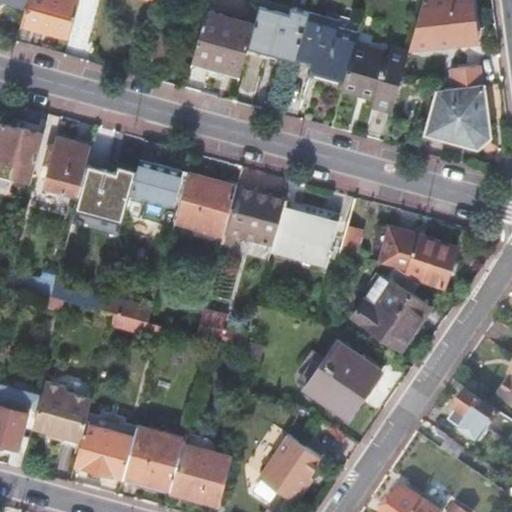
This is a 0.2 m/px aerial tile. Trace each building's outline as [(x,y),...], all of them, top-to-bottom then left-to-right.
[(23,5),(27,6),(28,0),(0,0),(0,15),(19,20),(23,5)] [(28,0),(27,6),(22,21),(70,35),(79,0),(28,0)] [(422,0),(409,49),(451,45),(476,43),(474,17),(472,0),(422,0)] [(255,24),(247,52),(268,58),(271,46),(298,54),(309,13),(309,12),(290,7),(289,12),(260,4),(255,24)] [(206,10),(194,58),(241,72),(247,52),(255,24),(206,10)] [(171,15),(166,13),(159,12),(147,54),(163,59),(175,16),(171,15)] [(298,54),(297,58),(312,62),(319,64),(317,70),(345,78),(355,41),(361,20),(341,15),(340,22),(309,13),(298,54)] [(343,83),(342,88),(359,93),(360,89),(376,93),(373,104),(392,109),(400,80),(409,49),(389,44),(387,53),(369,48),(370,45),(355,41),(345,78),(343,83)] [(309,73),(343,83),(345,78),(317,70),(319,64),(312,62),(309,73)] [(454,88),(483,84),(481,66),(451,70),(454,88)] [(491,137),(485,84),(483,84),(454,88),(438,90),(426,133),(479,148),(491,137)] [(16,161),(37,166),(46,131),(5,120),(0,139),(0,154),(17,159),(16,161)] [(48,182),(82,191),(84,182),(91,154),(88,153),(91,144),(60,136),(58,145),(52,143),(47,162),(53,163),(48,182)] [(161,142),(148,139),(139,173),(145,175),(140,193),(181,205),(187,183),(181,181),(184,169),(160,162),(157,171),(153,169),(161,142)] [(91,154),(84,182),(125,193),(135,155),(94,143),(91,154)] [(181,205),(178,217),(194,222),(226,231),(229,221),(238,185),(239,184),(191,170),(187,183),(181,205)] [(238,185),(229,221),(233,222),(228,239),(248,244),(254,224),(256,217),(280,223),(284,206),(287,197),(288,192),(272,187),(270,193),(242,185),(242,186),(238,185)] [(287,197),(284,206),(339,221),(342,212),(287,197)] [(278,231),(274,246),(328,261),(331,249),(334,250),(335,245),(333,244),(339,221),(284,206),(280,223),(278,231)] [(254,224),(278,231),(280,223),(256,217),(254,224)] [(191,230),(224,239),(226,231),(194,222),(191,230)] [(392,227),(384,261),(399,265),(420,280),(423,277),(446,285),(459,246),(436,237),(434,242),(420,239),(421,234),(392,227)] [(363,232),(348,228),(343,249),(357,253),(363,232)] [(434,242),(436,237),(421,234),(420,239),(434,242)] [(23,274),(21,284),(54,293),(57,283),(23,274)] [(382,274),(355,314),(403,348),(432,305),(394,279),(393,281),(382,274)] [(57,283),(54,293),(70,298),(103,307),(105,296),(57,283)] [(105,296),(103,307),(118,311),(150,319),(153,309),(105,296)] [(207,309),(204,321),(217,324),(220,313),(207,309)] [(150,319),(118,311),(115,322),(163,335),(166,324),(150,319)] [(240,318),(234,342),(247,346),(248,343),(254,322),(240,318)] [(204,321),(200,333),(215,337),(219,338),(222,326),(217,324),(204,321)] [(321,365),(307,386),(350,416),(382,368),(340,338),(321,365)] [(248,343),(247,346),(245,353),(261,358),(263,348),(248,343)] [(299,381),(307,386),(321,365),(314,360),(299,381)] [(42,400),(35,423),(50,427),(61,430),(64,437),(82,442),(88,420),(95,396),(71,389),(68,383),(48,377),(42,400)] [(511,379),(502,394),(511,399),(511,379)] [(482,440),(502,410),(471,388),(459,408),(472,416),(464,428),(482,440)] [(23,467),(28,451),(32,435),(23,433),(30,409),(0,401),(0,438),(15,443),(10,463),(23,467)] [(82,442),(77,460),(125,473),(136,433),(88,420),(82,442)] [(136,433),(125,473),(174,486),(186,442),(188,436),(139,422),(136,433)] [(48,433),(64,437),(61,430),(50,427),(48,433)] [(310,474),(323,455),(307,444),(290,432),(261,474),(294,497),(300,496),(306,487),(305,482),(310,474)] [(186,442),(174,486),(222,499),(225,487),(227,480),(234,455),(186,442)] [(442,511),(443,511),(406,486),(387,511),(442,511)]
